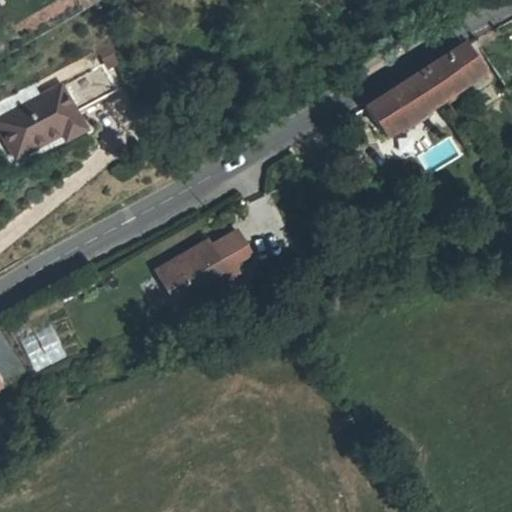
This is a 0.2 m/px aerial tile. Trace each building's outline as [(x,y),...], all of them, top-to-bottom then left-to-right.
[(102,0),(76,0),(83,11),(102,0)] [(120,60),(110,42),(99,48),(109,66),(120,60)] [(466,44),(423,71),(444,100),(446,99),(485,73),(466,44)] [(103,63),(0,118),(0,129),(15,157),(61,132),(65,139),(84,129),(75,113),(118,92),(103,63)] [(444,100),(423,71),(410,80),(365,108),(386,137),(405,125),(444,100)] [(208,241),(156,272),(179,311),(231,281),(229,278),(237,274),(232,265),(251,254),(237,230),(211,246),(208,241)]
